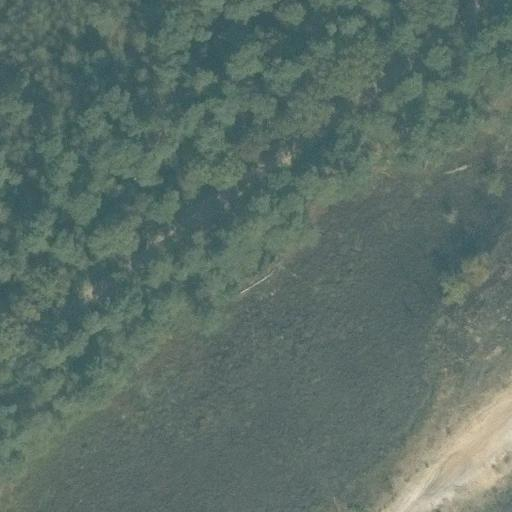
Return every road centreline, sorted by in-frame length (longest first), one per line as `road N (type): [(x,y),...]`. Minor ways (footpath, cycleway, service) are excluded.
road 1 (track): [(500,0),(0,379)]
road 2 (track): [(342,116),(251,0)]
